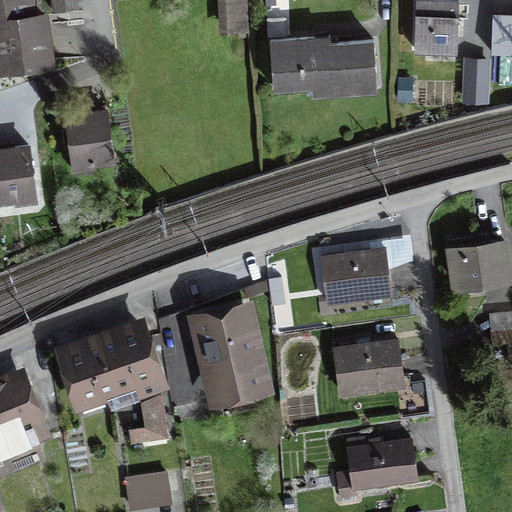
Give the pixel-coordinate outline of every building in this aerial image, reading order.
[(40,0),(0,0),(0,51),(3,74),(66,65),(57,8),(42,10),(40,0)] [(246,0),(224,0),(225,32),(248,30),(246,0)] [(452,54),(453,2),(410,1),(409,54),(452,54)] [(511,17),(494,17),(493,54),(511,54),(511,17)] [(346,87),(342,31),(278,35),(281,83),(318,81),(318,89),(346,87)] [(488,60),(465,60),(464,102),(488,103),(488,60)] [(76,169),(120,162),(112,106),(68,113),(76,169)] [(0,200),(37,195),(27,137),(0,141),(0,200)] [(511,276),(511,270),(506,230),(443,239),(450,286),(511,276)] [(326,295),(390,287),(385,245),(320,253),(326,295)] [(220,408),(265,398),(245,304),(200,314),(220,408)] [(174,313),(86,345),(107,403),(163,383),(169,399),(201,387),(174,313)] [(511,325),(490,328),(492,344),(511,342),(511,325)] [(341,383),(404,375),(399,336),(336,345),(341,383)] [(0,456),(55,436),(30,370),(0,380),(0,456)] [(142,424),(130,427),(130,443),(166,436),(157,395),(142,402),(142,424)] [(357,481),(416,472),(411,434),(347,443),(351,470),(338,472),(342,500),(359,498),(357,481)]
